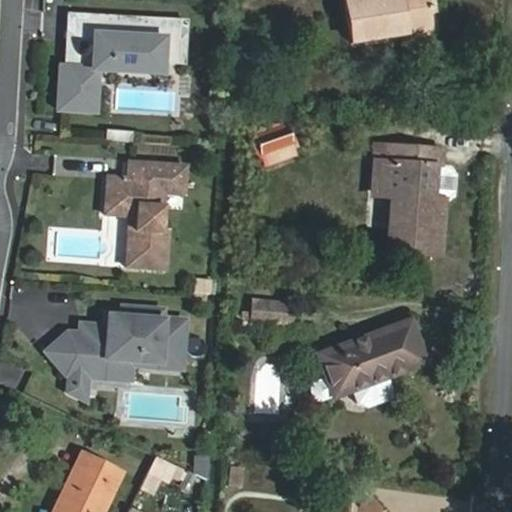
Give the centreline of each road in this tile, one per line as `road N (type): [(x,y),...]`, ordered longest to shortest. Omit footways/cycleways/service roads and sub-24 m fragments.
road 1 (residential): [(497,511),(511,260)]
road 2 (residential): [(1,176),(11,0)]
